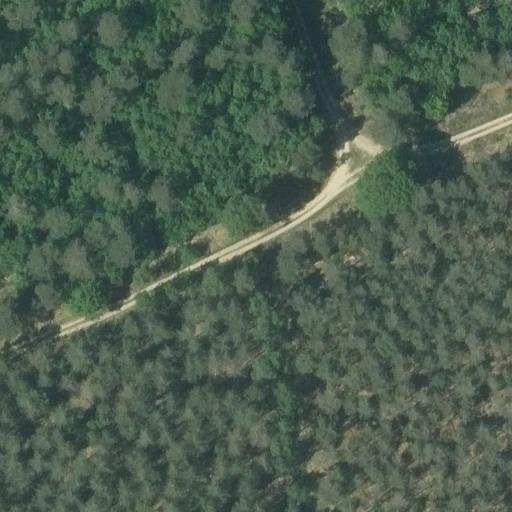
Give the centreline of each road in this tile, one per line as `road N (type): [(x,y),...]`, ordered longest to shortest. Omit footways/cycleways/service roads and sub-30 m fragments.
road 1 (track): [(511,140),(0,375)]
road 2 (track): [(269,252),(310,511)]
road 3 (track): [(341,222),(269,0)]
